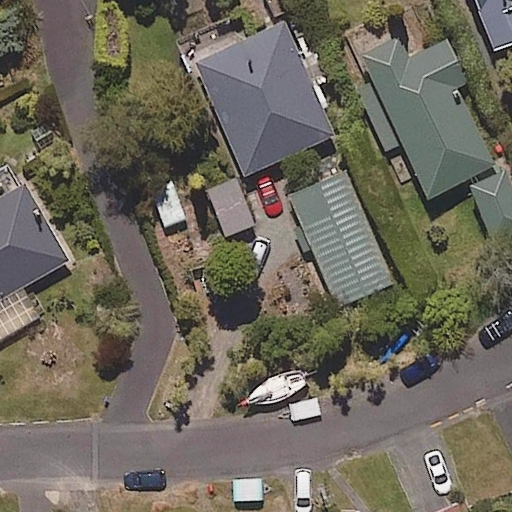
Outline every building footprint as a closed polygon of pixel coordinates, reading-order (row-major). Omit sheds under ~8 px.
[(511,0),(479,0),(493,37),(511,30),(511,0)] [(333,130),(286,13),(195,50),(242,167),(333,130)] [(407,53),(399,36),(363,52),(377,81),(358,90),(385,146),(405,137),(430,189),(494,159),(458,82),(468,77),(447,34),(407,53)] [(70,254),(19,164),(0,174),(0,334),(38,313),(21,281),(70,254)] [(511,227),(511,178),(507,164),(470,178),(492,235),(511,227)] [(391,278),(346,165),(289,188),(335,301),(391,278)] [(236,171),(198,185),(216,232),(254,218),(236,171)]
